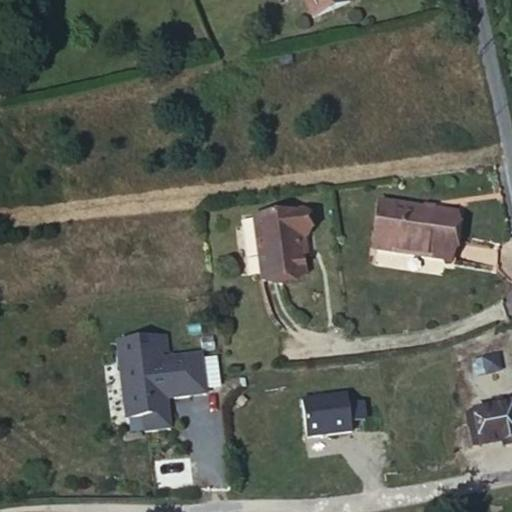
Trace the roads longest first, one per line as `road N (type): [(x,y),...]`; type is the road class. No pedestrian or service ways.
road 1 (residential): [(126,511),(409,493),(511,473)]
road 2 (residential): [(511,163),(476,0)]
